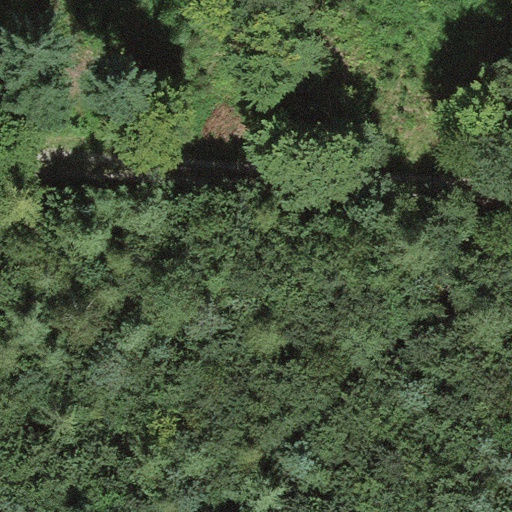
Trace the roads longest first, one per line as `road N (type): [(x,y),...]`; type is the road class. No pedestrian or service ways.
road 1 (track): [(511,194),(0,163)]
road 2 (track): [(162,173),(183,304),(235,511)]
